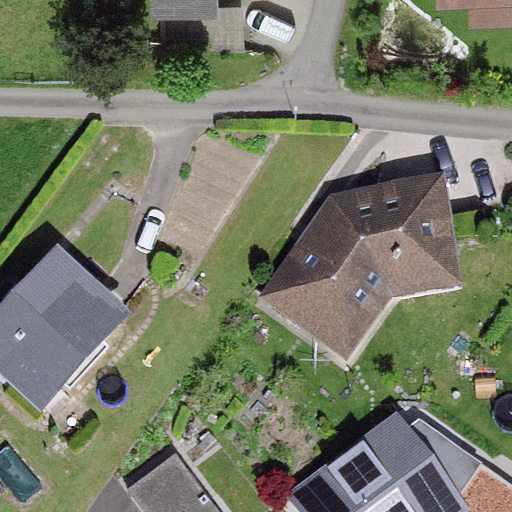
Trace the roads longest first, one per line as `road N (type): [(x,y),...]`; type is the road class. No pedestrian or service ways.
road 1 (residential): [(281,107),(0,103)]
road 2 (residential): [(511,122),(281,107)]
